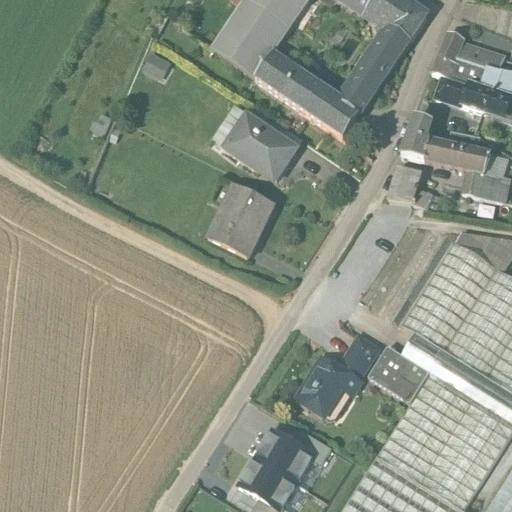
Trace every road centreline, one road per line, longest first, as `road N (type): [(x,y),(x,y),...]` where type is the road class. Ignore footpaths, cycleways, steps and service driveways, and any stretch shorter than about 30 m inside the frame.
road 1 (residential): [(167,511),(361,200),(451,0)]
road 2 (track): [(287,319),(78,213),(0,164)]
